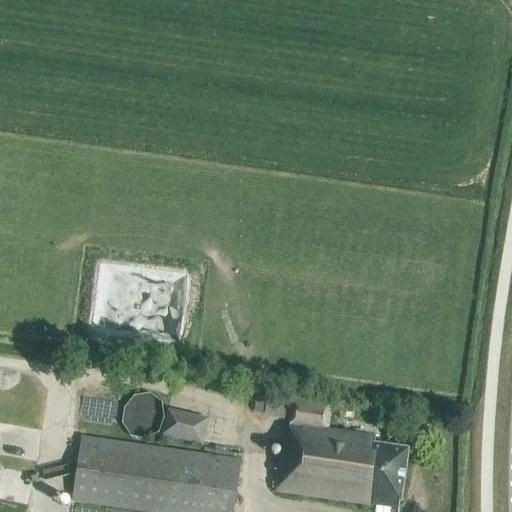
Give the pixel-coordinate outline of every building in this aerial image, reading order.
[(163,419),(161,405),(149,395),(134,398),(124,410),(121,425),(129,438),(146,441),(158,435),(163,419)] [(400,502),(407,450),(373,446),(374,439),(326,432),(330,406),(292,401),(288,427),(289,427),(286,443),(282,443),(275,492),(398,510),(400,502)] [(379,409),(376,428),(385,430),(389,411),(379,409)] [(160,438),(203,447),(208,420),(166,411),(160,438)] [(134,511),(232,511),(238,474),(240,462),(81,439),(72,503),(134,511)]
